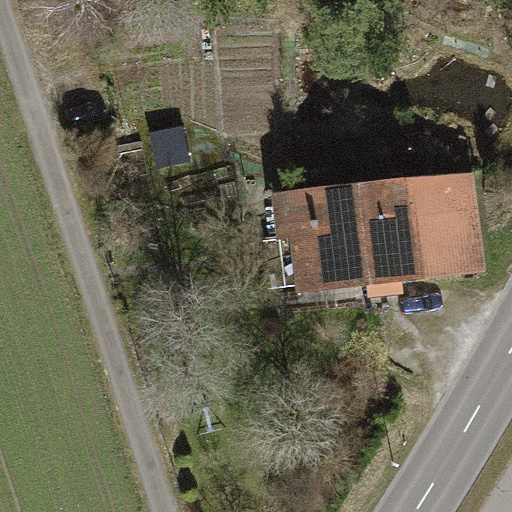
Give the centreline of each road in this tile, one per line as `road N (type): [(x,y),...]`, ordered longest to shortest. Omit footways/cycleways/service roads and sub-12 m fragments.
road 1 (track): [(162,511),(0,15)]
road 2 (secondary): [(416,511),(511,354)]
